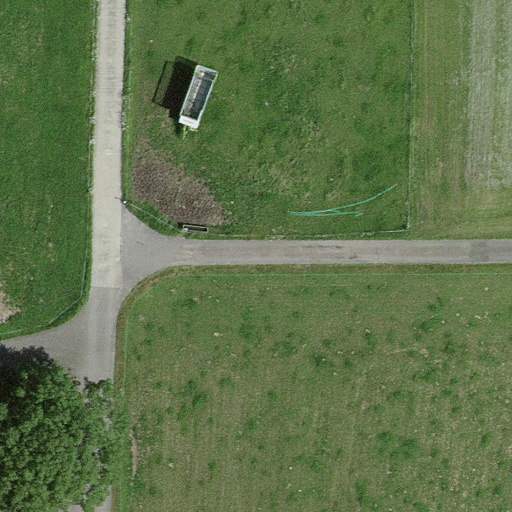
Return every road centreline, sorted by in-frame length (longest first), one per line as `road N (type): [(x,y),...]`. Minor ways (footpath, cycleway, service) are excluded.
road 1 (track): [(102,253),(511,252)]
road 2 (track): [(102,253),(97,511)]
road 3 (track): [(110,0),(102,253)]
